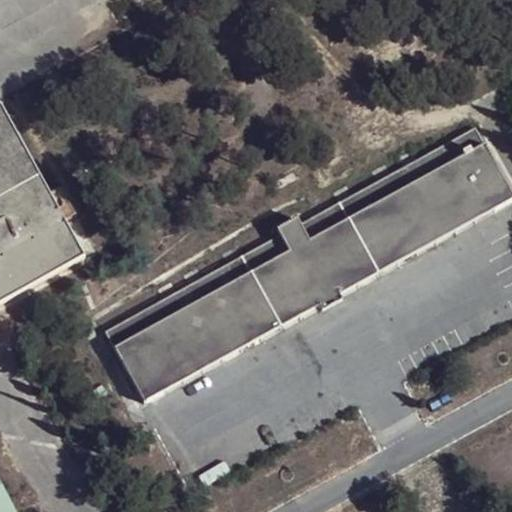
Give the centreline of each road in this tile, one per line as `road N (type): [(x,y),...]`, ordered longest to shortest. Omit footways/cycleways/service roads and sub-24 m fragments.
road 1 (unclassified): [(511,405),(313,511)]
road 2 (unknown): [(110,511),(28,392),(0,391)]
